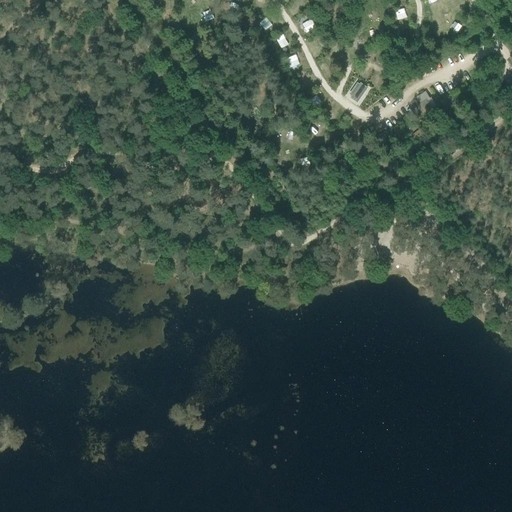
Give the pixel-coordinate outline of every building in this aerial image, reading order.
[(399,21),(407,15),(402,8),(394,13),(399,21)] [(296,55),(286,58),(290,70),(299,68),(296,55)] [(360,84),(351,96),(358,101),(366,88),(360,84)] [(449,95),(439,102),(445,110),(455,103),(449,95)] [(421,99),(412,104),(416,111),(415,112),(418,116),(421,114),(419,111),(426,107),(421,99)]
